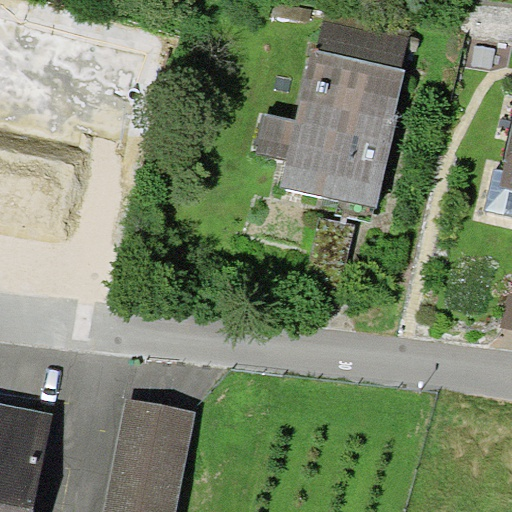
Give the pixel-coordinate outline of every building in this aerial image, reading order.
[(278,193),(370,214),(388,138),(375,135),(378,122),(388,125),(397,85),(392,84),(398,54),(321,36),(314,66),(308,64),(278,193)] [(0,128),(0,129),(97,154),(118,71),(20,46),(0,128)] [(105,248),(119,192),(91,186),(77,242),(105,248)] [(351,231),(318,224),(303,288),(335,296),(351,231)] [(105,511),(166,511),(185,420),(126,408),(105,511)] [(0,511),(26,511),(43,426),(0,418),(0,511)]
